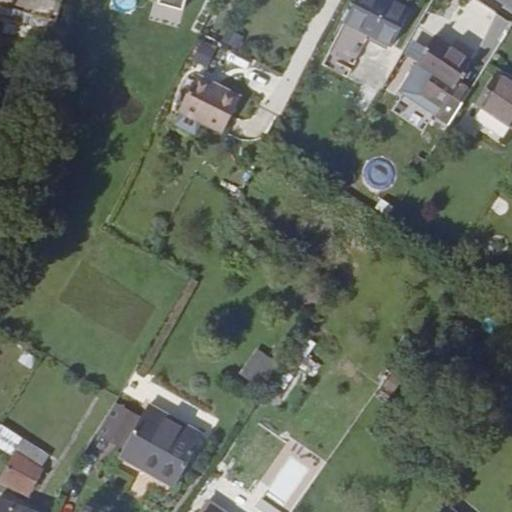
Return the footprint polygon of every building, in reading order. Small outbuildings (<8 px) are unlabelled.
[(0,0),(0,3),(56,18),(60,0),(0,0)] [(410,5),(399,0),(354,0),(344,20),(328,50),(353,63),(369,33),(390,44),(410,5)] [(0,3),(0,17),(52,31),(56,18),(0,3)] [(387,49),(390,44),(369,33),(366,38),(387,49)] [(448,123),(469,89),(456,81),(469,61),(430,37),(414,63),(449,85),(431,112),(448,123)] [(346,75),(353,63),(328,50),(321,62),(346,75)] [(511,82),(496,72),(479,100),(511,121),(511,82)] [(238,102),(196,78),(178,112),(221,134),(238,102)] [(259,384),(273,356),(254,347),(240,375),(259,384)] [(202,441),(147,407),(142,415),(117,400),(98,431),(123,446),(118,455),(172,489),(202,441)] [(286,507),(321,462),(298,445),(264,490),(286,507)] [(31,468),(16,459),(0,486),(26,500),(34,487),(24,481),(31,468)] [(24,481),(34,487),(41,475),(33,470),(31,468),(24,481)] [(0,511),(22,511),(0,503),(0,511)]
